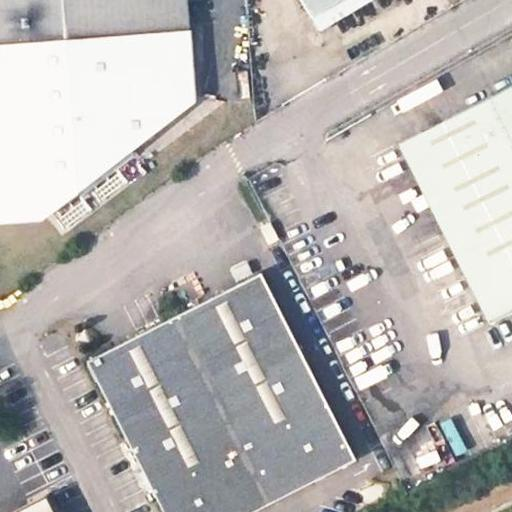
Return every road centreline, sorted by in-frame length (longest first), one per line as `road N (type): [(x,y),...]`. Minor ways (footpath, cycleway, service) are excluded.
road 1 (unknown): [(224,161),(110,245),(44,311),(40,347),(59,406),(115,511)]
road 2 (unknown): [(307,109),(431,328),(456,347),(511,355)]
road 3 (unknown): [(281,511),(352,472),(363,441),(264,241)]
road 4 (unknown): [(479,0),(307,109)]
